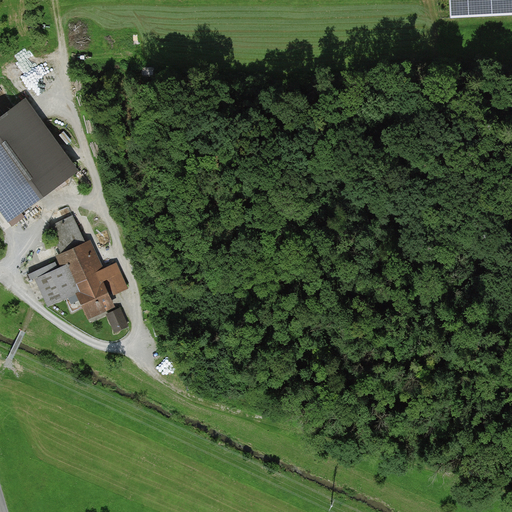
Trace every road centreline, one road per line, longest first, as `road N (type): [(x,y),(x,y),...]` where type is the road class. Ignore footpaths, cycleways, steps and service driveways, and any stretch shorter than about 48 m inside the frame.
road 1 (track): [(126,346),(150,373),(195,400),(511,495)]
road 2 (track): [(55,0),(102,201),(136,293),(136,327),(126,346)]
road 3 (track): [(511,237),(432,181),(289,142)]
